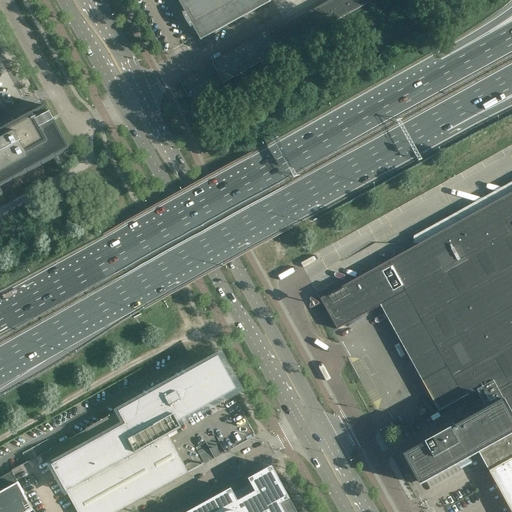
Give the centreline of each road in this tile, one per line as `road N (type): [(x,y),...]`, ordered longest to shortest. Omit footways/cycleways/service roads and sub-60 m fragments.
road 1 (motorway): [(448,72),(0,320)]
road 2 (motorway): [(0,361),(431,123)]
road 3 (primary): [(62,0),(303,426)]
road 4 (primary): [(319,420),(92,0)]
road 5 (unclassified): [(150,511),(303,426)]
road 6 (unclassified): [(360,426),(298,311),(302,294)]
